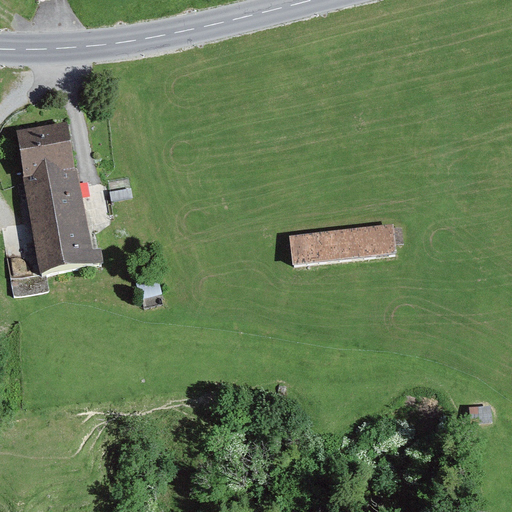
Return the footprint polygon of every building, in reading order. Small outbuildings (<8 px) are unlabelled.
[(70,0),(34,0),(36,10),(72,3),(70,0)] [(15,136),(37,282),(90,274),(68,128),(15,136)] [(395,232),(291,243),(294,273),(398,262),(395,232)] [(136,280),(143,303),(163,297),(157,274),(136,280)] [(470,410),(471,428),(492,426),(491,409),(470,410)]
